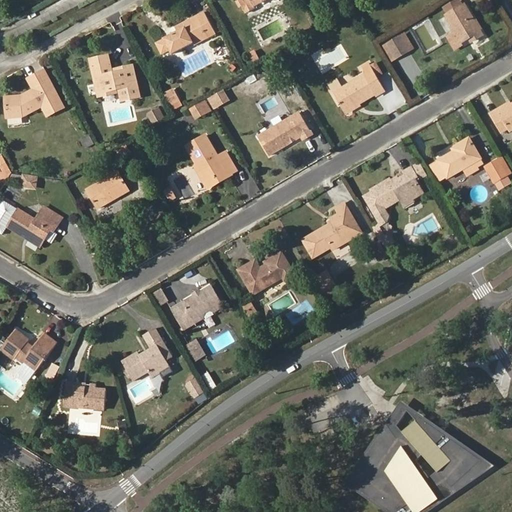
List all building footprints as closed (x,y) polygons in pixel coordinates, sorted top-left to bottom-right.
[(239,0),(237,1),(240,7),(243,6),(246,13),(255,8),(254,7),(266,0),(239,0)] [(449,14),(463,6),(459,0),(457,0),(444,7),(449,14)] [(364,14),(367,5),(361,3),(358,12),(364,14)] [(483,35),(465,5),(463,6),(449,14),(447,16),(456,32),(448,37),(455,49),(462,45),(461,43),(471,37),(474,41),(483,35)] [(217,34),(205,12),(175,27),(178,32),(156,43),(162,54),(170,50),(172,54),(194,43),(191,38),(205,31),(209,38),(217,34)] [(209,38),(205,31),(191,38),(194,43),(195,45),(209,38)] [(413,49),(405,34),(401,37),(409,51),(413,49)] [(409,51),(401,37),(387,44),(396,59),(409,51)] [(396,59),(387,44),(383,47),(392,61),(396,59)] [(259,59),(255,51),(248,54),(252,63),(259,59)] [(113,74),(109,56),(91,60),(98,93),(116,89),(120,89),(122,101),(140,97),(134,69),(116,73),(113,74)] [(383,73),(376,63),(371,66),(369,63),(361,68),(364,72),(364,75),(343,87),(333,93),(345,112),(375,94),(376,96),(386,91),(377,76),(383,73)] [(65,107),(45,69),(27,78),(33,89),(22,96),(6,97),(7,118),(23,117),(42,107),(48,117),(65,107)] [(343,87),(339,80),(329,85),(333,93),(343,87)] [(181,105),(174,90),(166,95),(173,109),(181,105)] [(229,100),(224,91),(214,97),(219,106),(229,100)] [(210,111),(206,102),(202,104),(207,113),(210,111)] [(207,113),(202,104),(192,110),(197,118),(207,113)] [(511,130),(511,104),(499,112),(498,110),(490,114),(501,133),(508,129),(510,132),(511,130)] [(163,118),(158,109),(149,114),(154,123),(163,118)] [(313,135),(306,122),(300,112),(258,137),(269,156),(291,143),(290,141),(294,139),(295,140),(302,137),(304,140),(313,135)] [(93,142),(89,135),(82,139),(86,145),(93,142)] [(219,157),(206,135),(187,146),(208,182),(226,171),(229,176),(237,171),(226,152),(219,157)] [(484,163),(470,138),(453,148),(455,152),(438,161),(439,163),(447,177),(448,178),(464,169),(468,175),(479,169),(477,167),(484,163)] [(130,153),(126,146),(118,150),(122,157),(130,153)] [(511,172),(503,157),(499,160),(508,174),(511,172)] [(508,174),(499,160),(486,167),(495,182),(496,182),(499,188),(509,183),(505,176),(508,174)] [(427,174),(421,163),(412,168),(418,179),(427,174)] [(447,177),(439,163),(433,167),(441,181),(447,177)] [(424,193),(416,180),(418,179),(412,168),(405,172),(407,176),(399,180),(400,183),(397,184),(393,178),(391,180),(390,179),(372,190),(373,192),(365,196),(381,224),(382,226),(387,223),(389,217),(385,209),(401,199),(403,202),(410,198),(412,200),(424,193)] [(211,187),(230,176),(229,176),(226,171),(208,182),(211,187)] [(129,191),(119,172),(88,190),(98,208),(110,202),(109,199),(113,197),(114,199),(129,191)] [(37,184),(38,178),(24,176),(23,186),(32,188),(33,184),(37,184)] [(176,197),(170,188),(165,191),(171,200),(176,197)] [(405,206),(413,202),(412,200),(410,198),(403,202),(405,206)] [(8,227),(19,210),(3,199),(0,204),(0,232),(6,231),(9,227),(8,227)] [(359,229),(344,203),(336,208),(339,214),(331,218),(334,222),(303,240),(314,258),(332,247),(334,250),(347,242),(344,238),(359,229)] [(58,226),(63,219),(44,207),(37,220),(19,210),(8,227),(9,227),(41,247),(51,230),(54,232),(58,226)] [(384,237),(379,228),(382,226),(381,224),(373,229),(381,242),(383,241),(385,240),(387,243),(393,240),(384,237)] [(347,242),(362,233),(359,229),(344,238),(347,242)] [(398,247),(393,240),(387,243),(385,240),(383,241),(391,255),(397,251),(398,247)] [(385,253),(379,243),(372,247),(378,257),(385,253)] [(295,275),(282,253),(266,262),(267,265),(260,269),(256,261),(239,270),(254,294),(283,277),(285,280),(295,275)] [(336,284),(328,271),(315,279),(323,292),(336,284)] [(225,306),(212,285),(202,291),(204,296),(196,300),(194,296),(183,302),(184,303),(172,310),(184,330),(205,318),(206,314),(210,312),(214,313),(225,306)] [(152,293),(159,307),(170,301),(163,288),(152,293)] [(204,296),(202,291),(201,290),(193,294),(194,296),(196,300),(204,296)] [(255,310),(251,302),(243,307),(247,315),(255,310)] [(258,315),(255,310),(247,315),(250,320),(258,315)] [(261,320),(258,315),(250,320),(253,325),(261,320)] [(173,357),(156,328),(144,335),(151,348),(141,355),(139,352),(122,361),(134,381),(149,372),(153,378),(165,371),(161,364),(167,361),(173,357)] [(38,371),(58,344),(44,333),(34,348),(28,343),(30,341),(16,330),(1,349),(16,360),(17,358),(24,363),(25,361),(38,371)] [(206,355),(197,341),(188,346),(197,360),(206,355)] [(171,367),(167,361),(161,364),(165,371),(171,367)] [(54,377),(58,368),(53,366),(49,374),(54,377)] [(203,391),(193,374),(187,378),(197,395),(203,391)] [(217,386),(213,378),(206,382),(210,390),(217,386)] [(105,409),(107,390),(97,389),(97,385),(91,385),(91,389),(86,388),(75,387),(76,384),(66,383),(64,406),(105,409)] [(439,511),(504,468),(399,397),(342,481),(384,511),(439,511)] [(127,428),(126,421),(119,423),(121,429),(127,428)]
